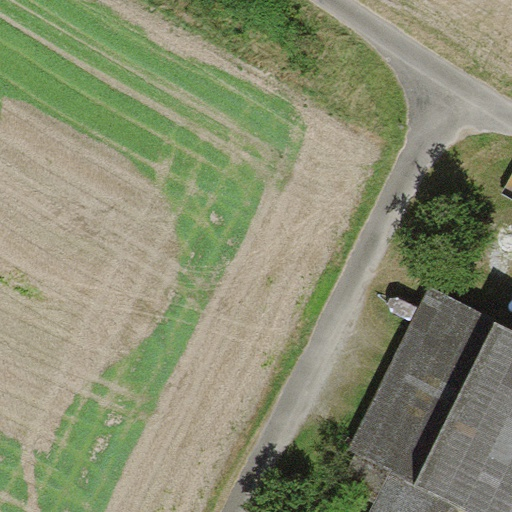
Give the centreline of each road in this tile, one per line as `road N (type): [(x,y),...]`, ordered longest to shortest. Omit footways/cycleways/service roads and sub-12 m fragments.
road 1 (track): [(232,511),(454,86)]
road 2 (track): [(319,0),(454,86)]
